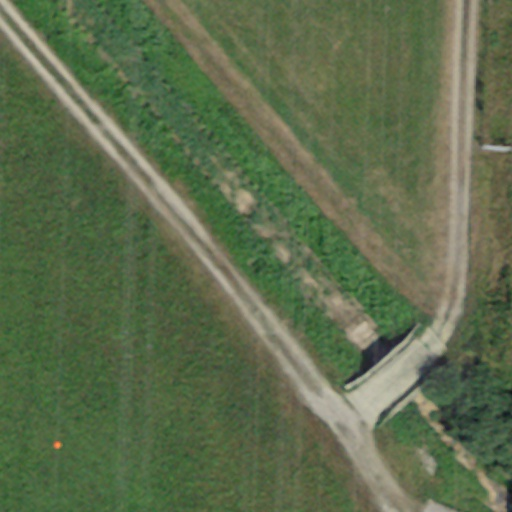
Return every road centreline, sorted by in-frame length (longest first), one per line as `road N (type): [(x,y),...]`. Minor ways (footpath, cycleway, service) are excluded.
road 1 (track): [(1,0),(425,511)]
road 2 (track): [(351,422),(458,341),(470,289),(481,0)]
